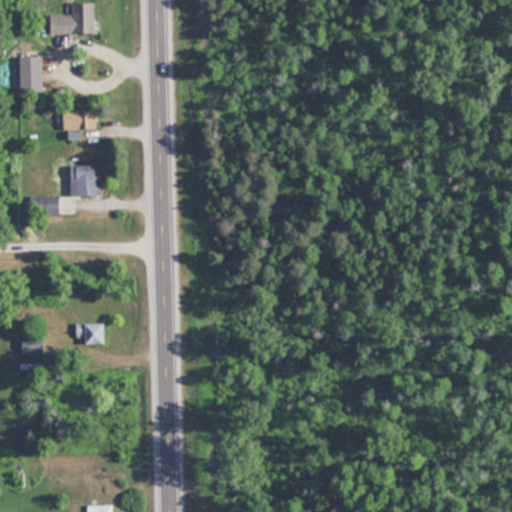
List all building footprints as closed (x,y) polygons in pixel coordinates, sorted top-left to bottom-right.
[(74,2),(73,14),(51,14),(51,33),(95,33),(96,3),(74,2)] [(45,56),(21,56),(20,91),(44,91),(45,56)] [(97,128),(97,110),(63,110),(63,128),(97,128)] [(72,194),(101,194),(101,165),(72,165),(72,194)] [(61,195),(32,195),(32,213),(61,213),(61,195)] [(107,344),(107,323),(76,323),(76,344),(107,344)] [(42,336),(21,336),(21,355),(42,355),(42,336)]
